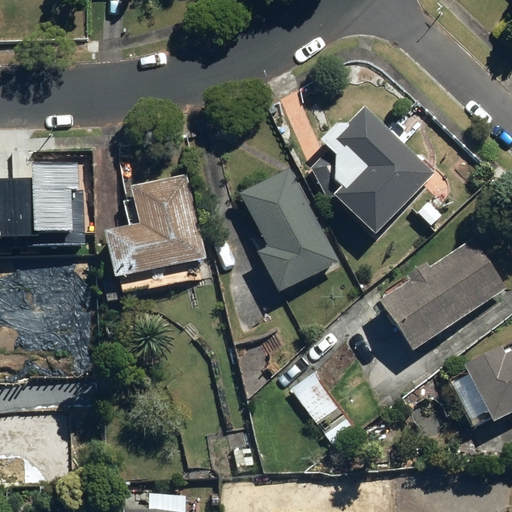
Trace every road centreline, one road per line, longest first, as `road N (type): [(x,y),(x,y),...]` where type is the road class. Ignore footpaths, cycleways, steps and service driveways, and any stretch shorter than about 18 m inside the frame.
road 1 (residential): [(326,0),(252,52),(201,75),(154,88),(0,102)]
road 2 (residential): [(382,0),(511,120)]
